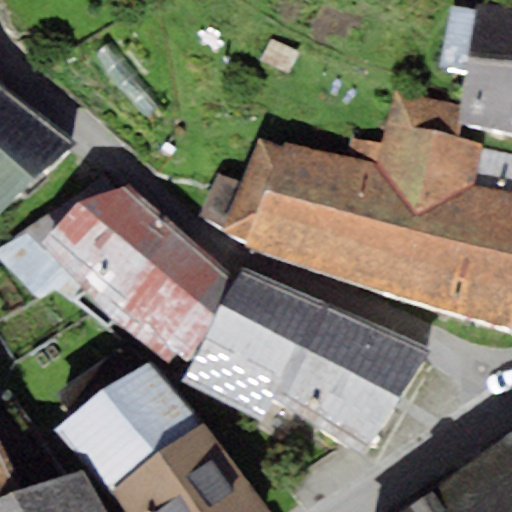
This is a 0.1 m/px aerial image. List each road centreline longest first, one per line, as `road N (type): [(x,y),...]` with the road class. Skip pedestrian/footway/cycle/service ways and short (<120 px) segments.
road 1 (residential): [(0,51),(26,85),(217,253),(483,366),(509,399)]
road 2 (tertiary): [(342,511),(509,399)]
